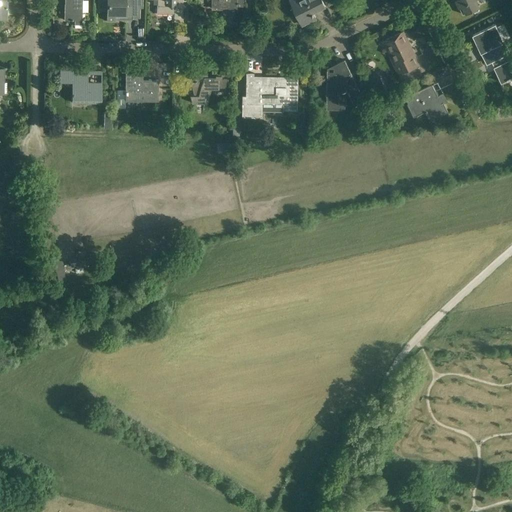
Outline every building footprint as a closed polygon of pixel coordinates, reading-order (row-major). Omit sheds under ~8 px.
[(75,24),(82,24),(82,0),(67,0),(68,3),(64,3),(64,20),(75,20),(75,24)] [(107,0),(107,21),(115,21),(115,16),(126,16),(126,11),(132,11),(132,19),(133,19),(133,18),(133,9),(132,0),(107,0)] [(132,0),(133,9),(133,18),(140,18),(140,8),(143,8),(143,0),(132,0)] [(153,0),(154,4),(157,4),(157,14),(174,14),(174,21),(172,21),(172,22),(183,22),(183,12),(183,0),(153,0)] [(212,0),(212,9),(219,9),(219,7),(236,8),(236,13),(237,13),(237,6),(243,6),(243,0),(212,0)] [(298,16),(302,25),(316,18),(313,13),(326,7),(322,0),(300,0),(292,4),(295,10),(293,11),(296,17),(298,16)] [(457,0),(456,1),(463,14),(479,6),(476,0),(457,0)] [(509,53),(495,24),(473,35),(487,64),(493,61),(496,67),(494,67),(502,83),(507,80),(508,80),(511,77),(511,64),(507,54),(509,53)] [(413,53),(402,32),(386,40),(393,53),(390,55),(399,74),(417,65),(412,54),(413,53)] [(361,92),(345,60),(327,68),(327,107),(338,107),(338,94),(347,90),(354,105),(364,100),(370,98),(366,90),(361,92)] [(61,70),(60,70),(60,81),(71,81),(71,102),(101,103),(102,87),(88,87),(88,71),(61,71),(61,70)] [(143,71),(126,71),(125,101),(158,101),(158,80),(149,80),(149,82),(143,81),(143,71)] [(205,72),(189,72),(186,84),(193,84),(195,96),(190,96),(192,103),(205,103),(209,89),(219,88),(225,88),(227,79),(221,79),(222,77),(206,77),(205,72)] [(378,72),(368,77),(378,96),(387,91),(378,72)] [(242,104),(242,117),(262,118),(262,105),(282,105),(282,111),(297,111),(298,87),(298,77),(285,76),(285,81),(276,80),(276,78),(262,78),(262,76),(254,76),(254,73),(246,73),(246,83),(245,95),(242,95),(242,104)] [(434,83),(405,97),(415,116),(425,111),(429,120),(448,111),(444,102),(442,103),(432,84),(434,83)] [(230,151),(229,143),(217,144),(217,153),(230,151)] [(73,262),(76,272),(95,267),(92,257),(73,262)] [(53,259),(58,281),(66,279),(60,258),(53,259)]
